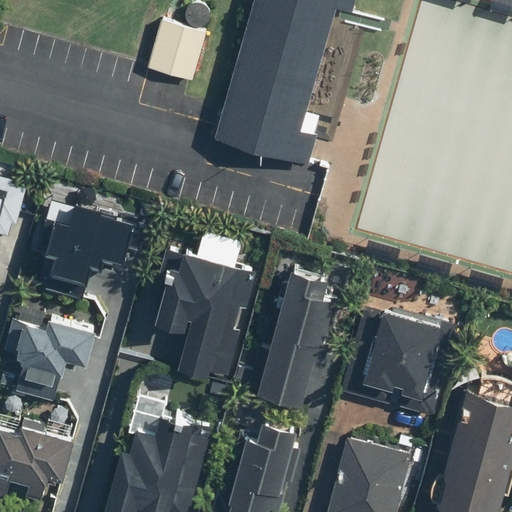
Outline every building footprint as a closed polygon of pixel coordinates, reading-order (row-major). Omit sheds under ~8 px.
[(259,0),(222,138),(303,160),(343,0),(259,0)] [(511,0),(487,0),(484,12),(469,7),(471,0),(417,0),(352,231),(511,276),(511,0)] [(207,29),(158,17),(147,63),(196,74),(207,29)] [(20,181),(22,169),(5,165),(3,177),(0,176),(0,232),(9,234),(11,224),(18,225),(27,182),(20,181)] [(123,264),(135,219),(95,209),(93,215),(46,203),(28,273),(43,277),(41,286),(83,297),(91,267),(102,259),(123,264)] [(176,326),(175,332),(183,334),(175,366),(208,374),(241,236),(200,226),(194,252),(164,244),(156,278),(160,279),(151,320),(176,326)] [(285,264),(267,345),(257,342),(251,367),(239,364),(236,377),(258,382),(255,394),(299,404),(310,357),(324,360),(329,342),(319,340),(329,295),(319,293),(324,273),(285,264)] [(435,404),(422,400),(441,331),(454,334),(457,323),(366,299),(341,389),(433,414),(435,404)] [(22,303),(18,319),(8,317),(1,345),(16,349),(11,372),(1,370),(0,376),(0,385),(55,399),(64,361),(86,366),(93,337),(95,327),(44,315),(46,309),(22,303)] [(490,511),(511,434),(511,399),(461,386),(428,503),(444,508),(443,511),(490,511)] [(185,511),(210,424),(156,409),(151,429),(132,424),(125,448),(116,445),(98,511),(101,511),(130,511),(132,507),(150,511),(185,511)] [(258,511),(261,501),(273,504),(280,475),(291,478),(299,446),(289,443),(294,425),(257,416),(253,431),(238,427),(222,489),(215,487),(208,511),(258,511)] [(19,418),(17,427),(0,422),(0,495),(3,496),(7,479),(22,483),(20,494),(38,499),(43,477),(63,482),(73,441),(39,432),(41,423),(19,418)] [(391,511),(408,452),(345,435),(323,511),(391,511)]
